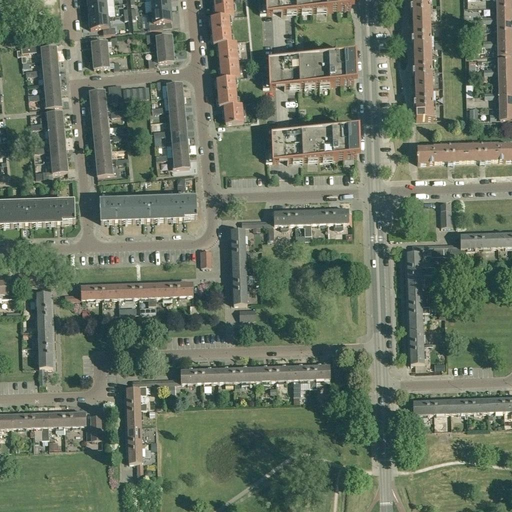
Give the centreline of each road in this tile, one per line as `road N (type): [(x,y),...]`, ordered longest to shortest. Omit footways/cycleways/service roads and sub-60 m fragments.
road 1 (residential): [(0,399),(99,395),(103,360),(380,347)]
road 2 (unclassified): [(89,248),(79,91),(196,73)]
road 3 (unclassified): [(374,193),(366,0)]
road 4 (residential): [(209,199),(374,193)]
road 5 (residential): [(89,248),(205,242),(212,234),(209,199)]
road 6 (unclassified): [(380,347),(374,193)]
road 7 (unclassified): [(511,188),(374,193)]
road 8 (residential): [(511,384),(382,388)]
road 9 (unclassified): [(209,199),(196,73)]
road 10 (unclassified): [(388,511),(382,388)]
